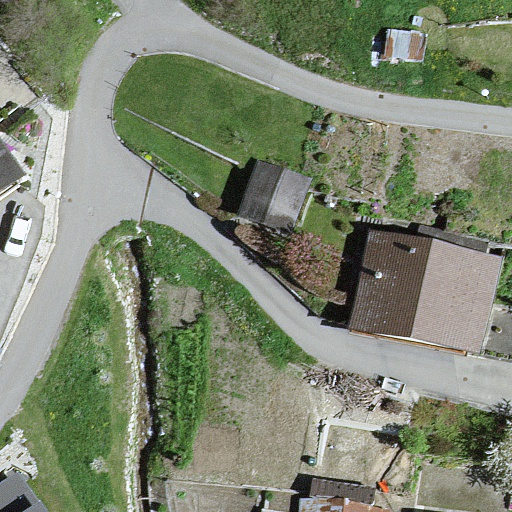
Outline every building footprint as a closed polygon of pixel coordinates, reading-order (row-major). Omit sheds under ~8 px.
[(0,151),(0,206),(26,186),(0,151)] [(259,161),(239,212),(284,229),(304,178),(259,161)] [(480,254),(372,234),(355,326),(463,346),(480,254)] [(380,511),(381,504),(370,502),(373,483),(312,475),(309,497),(301,496),(299,511),(380,511)] [(0,511),(32,511),(15,488),(0,498),(0,511)]
